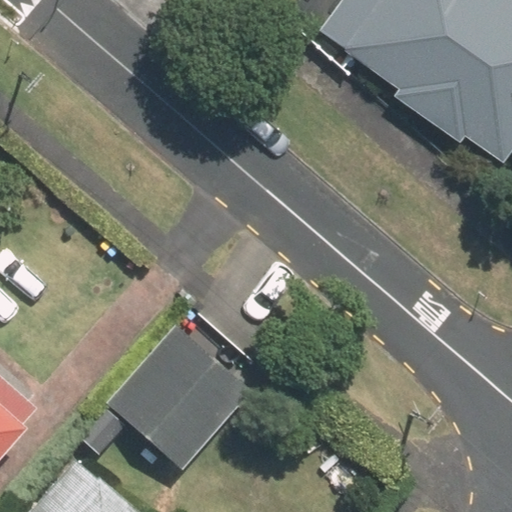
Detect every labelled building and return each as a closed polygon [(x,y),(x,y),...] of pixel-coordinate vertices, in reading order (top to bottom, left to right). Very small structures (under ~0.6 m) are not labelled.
[(511,11),(496,0),(330,0),(310,29),(389,86),(380,98),(448,147),(456,135),(495,163),(509,143),(511,145),(511,11)] [(64,206),(28,176),(0,209),(0,261),(25,232),(35,241),(64,206)] [(73,249),(68,247),(66,247),(63,246),(57,246),(52,247),(46,249),(42,252),(38,255),(34,260),(31,264),(29,269),(28,275),(28,280),(29,286),(31,291),(34,296),(37,300),(41,303),(46,306),(51,308),(57,309),(62,309),(68,308),(73,306),(77,304),(82,300),(85,296),(88,291),(90,286),(91,281),(91,275),(90,270),(88,265),(85,260),(82,256),(78,252),(73,249)] [(245,393),(172,331),(105,408),(178,471),(245,393)] [(0,446),(16,429),(0,415),(0,446)] [(130,511),(68,461),(25,511),(130,511)]
